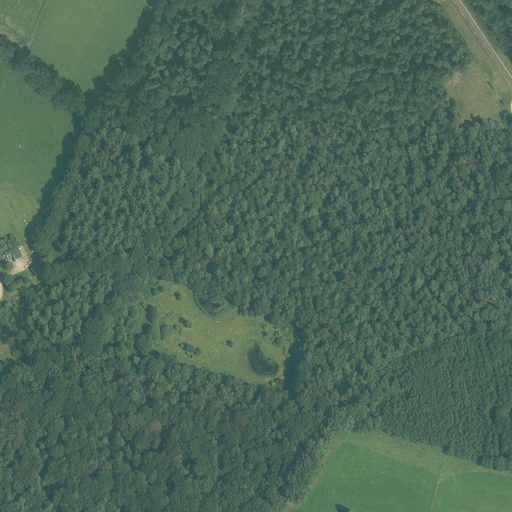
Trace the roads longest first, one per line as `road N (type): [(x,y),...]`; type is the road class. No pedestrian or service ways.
road 1 (unclassified): [(0,298),(48,281),(131,274)]
road 2 (track): [(511,101),(497,91),(491,67),(444,0)]
